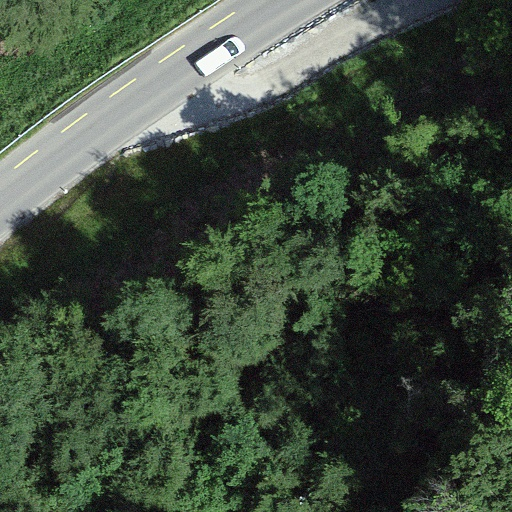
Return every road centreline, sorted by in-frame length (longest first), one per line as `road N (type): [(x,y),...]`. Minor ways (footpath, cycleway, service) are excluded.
road 1 (track): [(0,214),(45,229),(366,38),(453,0)]
road 2 (tertiary): [(285,0),(0,200)]
